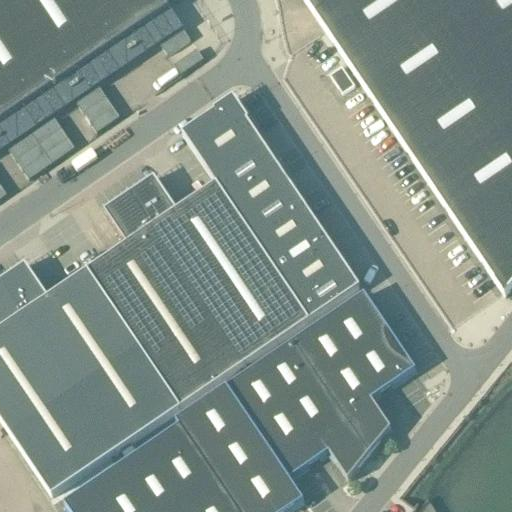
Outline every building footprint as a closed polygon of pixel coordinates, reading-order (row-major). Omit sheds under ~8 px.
[(0,0),(0,128),(169,14),(159,0),(0,0)] [(175,0),(161,0),(169,11),(179,4),(175,0)] [(511,0),(300,0),(318,26),(504,301),(506,299),(511,291),(511,0)] [(198,29),(188,35),(189,38),(204,58),(214,52),(198,29)] [(189,38),(180,45),(196,68),(205,61),(204,58),(189,38)] [(180,45),(170,51),(186,74),(196,68),(180,45)] [(170,51),(160,58),(176,81),(186,74),(170,51)] [(160,58),(150,65),(166,88),(176,81),(160,58)] [(150,65),(140,72),(156,95),(166,88),(150,65)] [(357,91),(345,72),(333,80),(345,99),(357,91)] [(120,87),(110,93),(126,116),(135,110),(120,87)] [(110,93),(100,100),(116,123),(126,116),(110,93)] [(100,100),(90,107),(106,130),(116,123),(100,100)] [(182,139),(214,188),(265,153),(232,105),(182,139)] [(90,107),(80,113),(96,137),(106,130),(90,107)] [(215,189),(216,189),(228,207),(278,173),(265,153),(214,188),(215,189)] [(292,193),(278,173),(228,207),(241,227),(292,193)] [(241,227),(228,207),(216,189),(215,189),(176,215),(154,182),(104,216),(126,250),(47,302),(25,269),(0,286),(0,426),(51,501),(309,327),(295,307),(282,287),(268,267),(255,247),(241,227)] [(292,193),(241,227),(255,247),(305,213),(292,193)] [(255,247),(268,267),(319,233),(305,213),(255,247)] [(268,267),(282,287),(332,253),(319,233),(268,267)] [(332,253),(282,287),(295,307),(346,273),(332,253)] [(295,307),(309,327),(359,293),(346,273),(295,307)] [(180,431),(234,511),(296,511),(304,507),(289,485),(329,459),(347,486),(390,434),(378,416),(373,407),(371,406),(415,376),(364,300),(175,427),(179,432),(180,431)] [(234,511),(180,431),(179,432),(64,510),(65,511),(234,511)]
